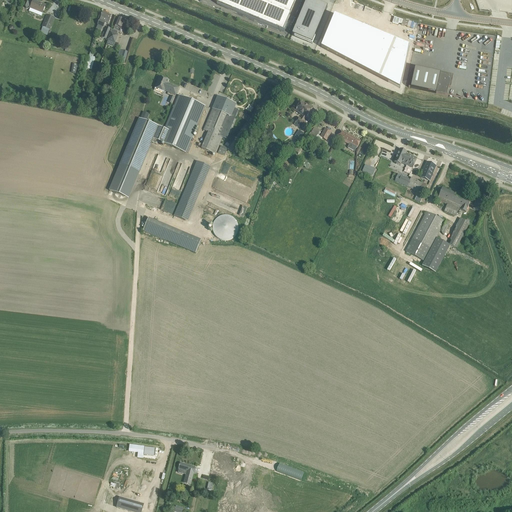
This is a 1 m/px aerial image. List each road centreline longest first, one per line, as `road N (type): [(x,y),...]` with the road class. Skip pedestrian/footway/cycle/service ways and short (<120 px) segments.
road 1 (tertiary): [(412,136),(99,0)]
road 2 (track): [(156,148),(142,178),(125,433)]
road 3 (residential): [(0,432),(184,440)]
road 4 (primary): [(511,389),(390,497)]
road 5 (primary): [(390,497),(511,405)]
